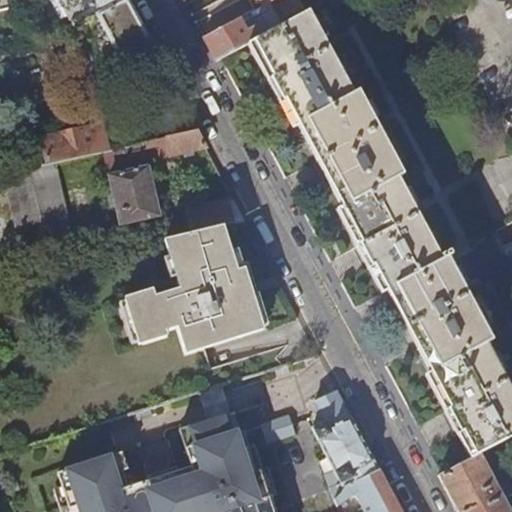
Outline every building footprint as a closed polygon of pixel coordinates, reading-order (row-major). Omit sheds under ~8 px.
[(46,0),(56,18),(71,15),(100,9),(117,0),(46,0)] [(71,15),(93,56),(98,54),(107,70),(128,59),(131,60),(133,61),(136,61),(139,61),(141,60),(145,59),(147,57),(148,56),(150,53),(152,50),(153,47),(155,45),(130,0),(117,0),(100,9),(71,15)] [(378,264),(372,267),(385,291),(449,255),(453,253),(450,248),(441,253),(400,176),(406,173),(360,89),(354,93),(310,12),(262,37),(251,43),(272,83),(277,80),(286,98),(282,101),(296,127),(301,125),(321,162),(325,160),(336,179),(333,181),(346,205),(340,209),(361,247),(367,244),(378,264)] [(242,20),(205,39),(217,61),(245,46),(251,43),(262,37),(256,26),(247,30),(242,20)] [(245,46),(291,130),(296,127),(282,101),(286,98),(277,80),(272,83),(251,43),(245,46)] [(45,132),(50,158),(57,156),(112,144),(106,118),(45,132)] [(110,169),(122,218),(160,209),(148,154),(146,146),(170,140),(172,149),(206,142),(197,125),(112,144),(117,167),(110,169)] [(296,127),(340,209),(346,205),(333,181),(336,179),(325,160),(321,162),(301,125),(296,127)] [(170,140),(146,146),(148,154),(172,149),(170,140)] [(6,168),(24,251),(75,240),(57,156),(50,158),(6,168)] [(235,194),(186,206),(191,227),(223,220),(246,215),(235,194)] [(335,212),(380,294),(385,291),(372,267),(378,264),(367,244),(361,247),(340,209),(335,212)] [(179,283),(154,291),(152,283),(124,292),(139,338),(167,329),(165,325),(177,321),(186,347),(263,323),(244,263),(237,265),(223,220),(191,227),(164,234),(179,283)] [(449,255),(385,291),(428,373),(433,370),(420,347),(424,344),(414,325),(409,328),(407,325),(409,323),(402,312),(462,279),(449,255)] [(460,432),(475,458),(480,456),(511,438),(511,382),(488,338),(493,335),(462,279),(402,312),(409,323),(407,325),(409,328),(414,325),(424,344),(420,347),(433,370),(428,373),(450,412),(457,408),(467,428),(460,432)] [(424,376),(470,461),(475,458),(460,432),(467,428),(457,408),(450,412),(428,373),(424,376)] [(220,379),(198,386),(207,416),(228,409),(230,409),(220,379)] [(313,422),(334,462),(341,477),(344,482),(379,463),(338,386),(329,391),(315,397),(326,419),(313,422)] [(120,448),(57,468),(61,482),(70,511),(276,511),(270,491),(269,491),(267,491),(259,465),(254,467),(246,444),(247,443),(247,442),(242,427),(235,429),(228,409),(207,416),(179,425),(185,446),(191,444),(196,460),(190,462),(181,465),(145,476),(131,481),(126,482),(122,469),(126,467),(120,448)] [(247,443),(246,444),(254,467),(259,465),(267,491),(269,491),(270,491),(276,489),(267,463),(262,465),(254,440),(247,442),(247,443)] [(191,444),(185,446),(190,462),(196,460),(191,444)] [(440,477),(458,511),(509,511),(480,456),(475,458),(470,461),(440,477)] [(405,511),(379,463),(344,482),(343,483),(335,491),(338,501),(357,487),(369,511),(405,511)] [(126,467),(122,469),(126,482),(131,481),(126,467)] [(70,511),(61,482),(53,484),(62,511),(70,511)]
